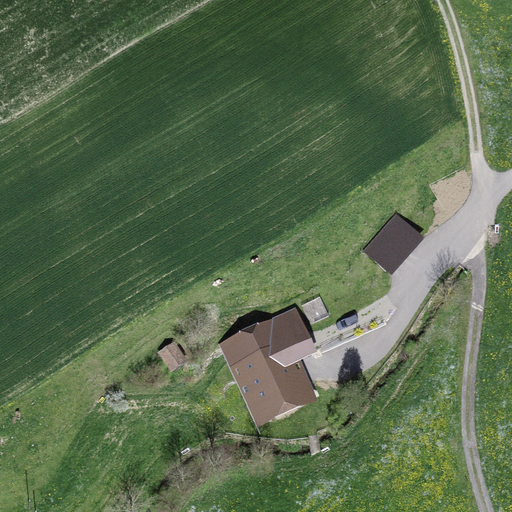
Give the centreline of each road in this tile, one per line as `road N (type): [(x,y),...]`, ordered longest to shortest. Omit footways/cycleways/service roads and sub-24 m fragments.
road 1 (track): [(485,511),(467,417),(480,203),(511,178)]
road 2 (track): [(480,203),(382,354),(342,380)]
road 3 (track): [(480,203),(478,148),(442,0)]
